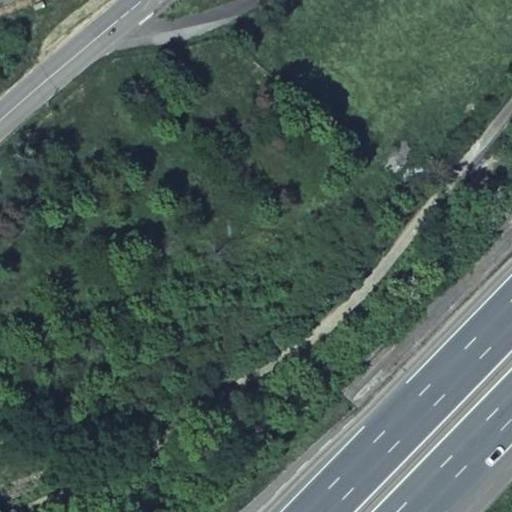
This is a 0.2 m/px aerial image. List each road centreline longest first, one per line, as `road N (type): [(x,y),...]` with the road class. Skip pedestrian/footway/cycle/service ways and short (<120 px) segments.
road 1 (residential): [(511,102),(317,332),(11,511)]
road 2 (trunk): [(511,314),(319,511)]
road 3 (unclassified): [(0,120),(127,11)]
road 4 (trunk): [(405,511),(511,403)]
road 5 (residential): [(127,11),(138,24),(169,32),(254,0)]
